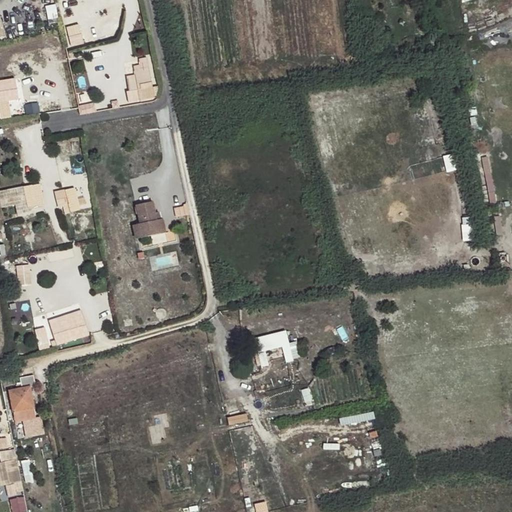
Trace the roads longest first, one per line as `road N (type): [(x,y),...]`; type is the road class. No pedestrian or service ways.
road 1 (unclassified): [(169,104),(207,313),(21,368)]
road 2 (residential): [(42,126),(169,104)]
